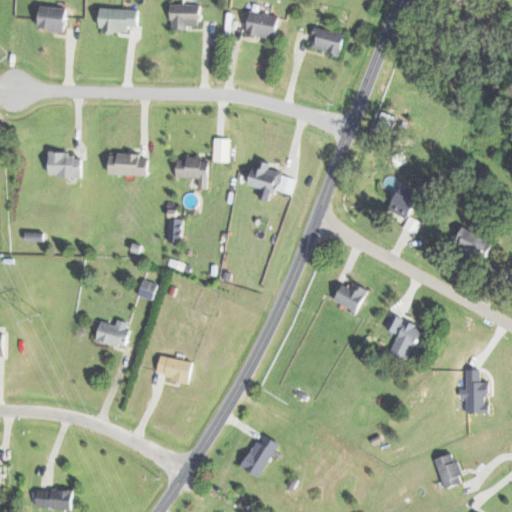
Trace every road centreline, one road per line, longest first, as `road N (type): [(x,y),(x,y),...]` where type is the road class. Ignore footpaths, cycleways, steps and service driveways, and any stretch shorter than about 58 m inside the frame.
road 1 (tertiary): [(159,511),(253,364),(402,0)]
road 2 (residential): [(344,141),(20,88)]
road 3 (residential): [(316,218),(511,327)]
road 4 (residential): [(187,470),(80,420),(0,412)]
